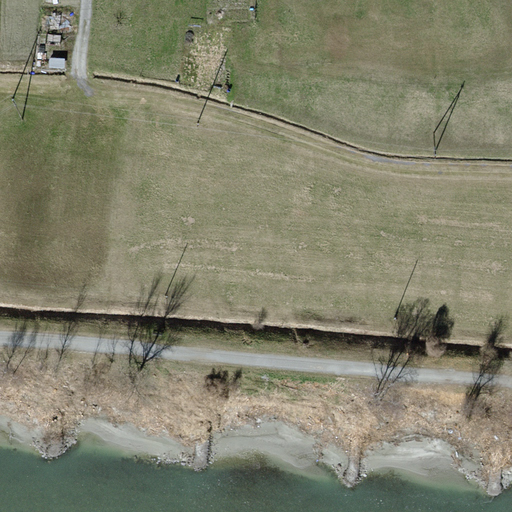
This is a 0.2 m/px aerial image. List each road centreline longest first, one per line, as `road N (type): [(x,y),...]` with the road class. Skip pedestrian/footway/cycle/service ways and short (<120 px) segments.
road 1 (track): [(511,170),(403,169),(208,106),(0,84)]
road 2 (track): [(511,386),(0,342)]
